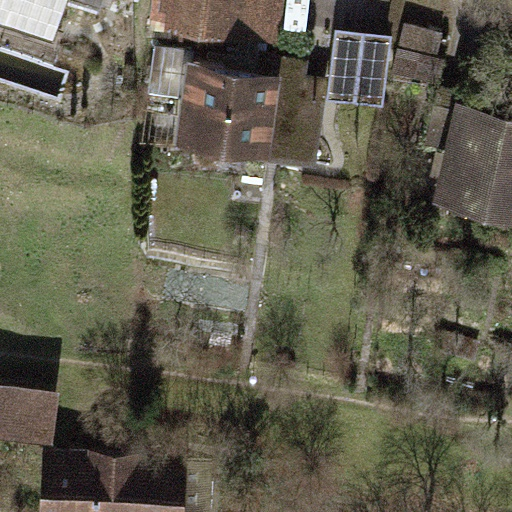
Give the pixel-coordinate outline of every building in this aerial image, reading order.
[(0,0),(0,8),(51,25),(59,0),(0,0)] [(155,0),(153,17),(277,37),(282,0),(155,0)] [(405,17),(393,68),(439,78),(445,52),(436,50),(442,26),(405,17)] [(305,55),(165,33),(149,132),(313,158),(324,88),(381,97),(392,30),(335,21),(326,72),(302,69),(305,55)] [(443,141),(431,184),(511,205),(511,103),(457,89),(453,103),(436,98),(425,136),(443,141)] [(57,382),(0,375),(0,431),(51,437),(57,382)] [(47,452),(42,511),(190,511),(194,462),(47,452)]
